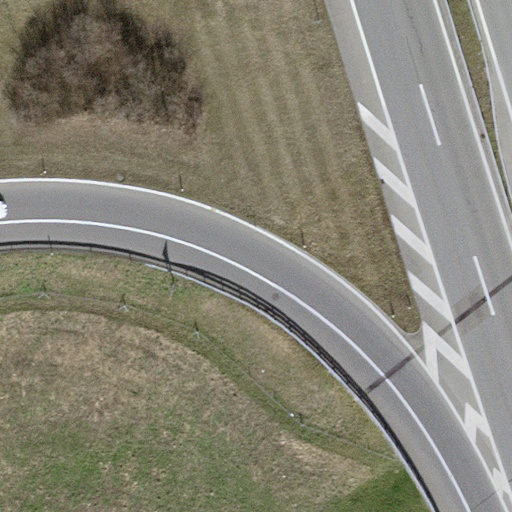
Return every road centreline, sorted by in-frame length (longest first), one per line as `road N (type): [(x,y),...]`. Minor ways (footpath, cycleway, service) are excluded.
road 1 (motorway): [(0,204),(37,199),(138,210),(281,274),(355,326),(395,370),(488,511)]
road 2 (motorway): [(398,0),(511,376)]
